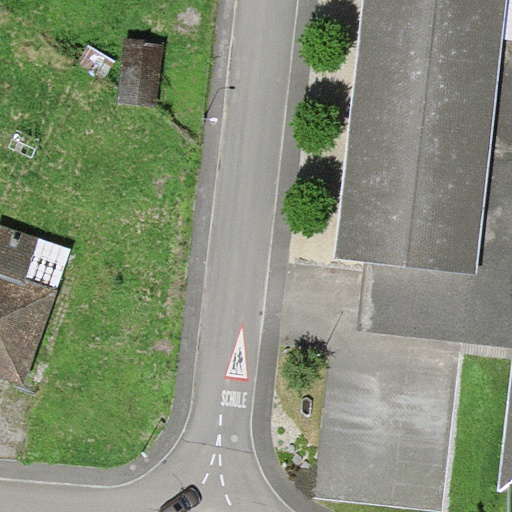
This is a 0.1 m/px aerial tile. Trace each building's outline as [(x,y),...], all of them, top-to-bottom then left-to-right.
[(511,346),(511,0),(363,0),(336,257),(368,261),(359,329),(511,346)] [(165,42),(125,37),(118,104),(158,108),(165,42)] [(0,376),(25,386),(58,290),(25,279),(38,237),(0,223),(0,376)] [(72,248),(38,237),(25,279),(58,290),(72,248)] [(511,366),(498,490),(511,478),(511,366)]
